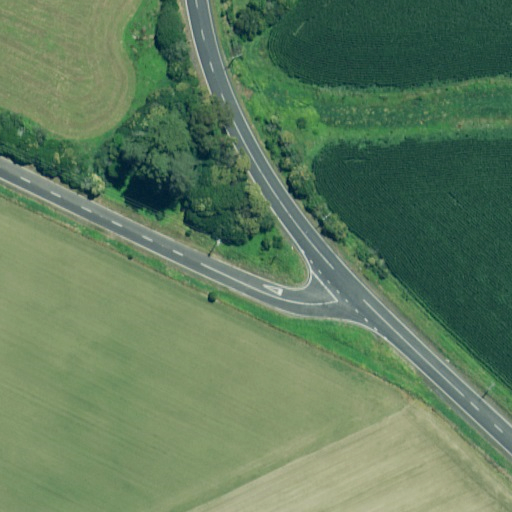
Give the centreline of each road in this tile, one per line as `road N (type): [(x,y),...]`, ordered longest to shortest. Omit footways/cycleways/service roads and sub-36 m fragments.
road 1 (unclassified): [(0,172),(286,302),(337,302),(353,290)]
road 2 (unclassified): [(191,0),(239,144),(353,290)]
road 3 (unclassified): [(353,290),(511,438)]
